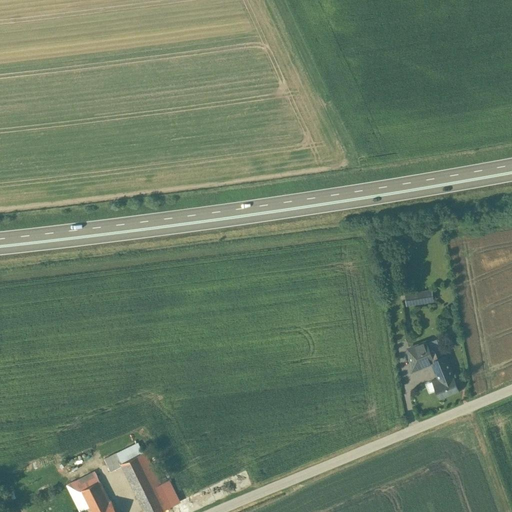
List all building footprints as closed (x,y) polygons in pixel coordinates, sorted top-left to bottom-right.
[(432,289),(404,293),(406,306),(434,301),(432,289)] [(422,342),(405,348),(406,351),(410,356),(427,349),(422,342)] [(427,349),(410,356),(409,356),(411,370),(432,361),(431,359),(427,349)] [(443,354),(431,359),(432,361),(437,375),(445,372),(446,375),(451,373),(443,354)] [(437,375),(432,377),(439,395),(457,388),(451,373),(446,375),(445,372),(437,375)] [(115,452),(102,458),(105,463),(109,470),(121,464),(119,461),(115,452)] [(152,466),(142,471),(135,459),(121,465),(142,509),(166,497),(152,466)] [(93,470),(64,483),(78,511),(83,511),(108,500),(93,470)] [(83,511),(113,511),(108,500),(83,511)]
